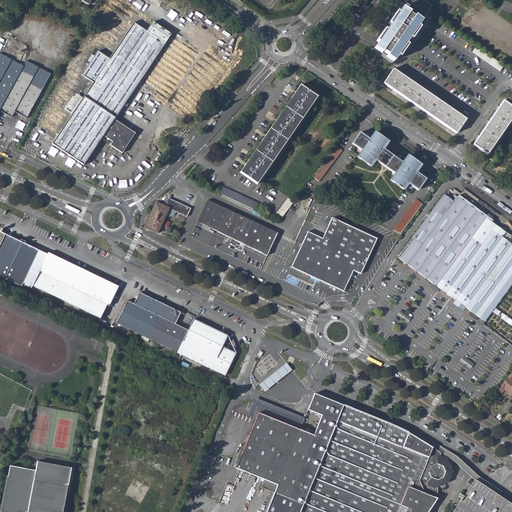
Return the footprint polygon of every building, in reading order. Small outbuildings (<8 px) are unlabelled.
[(407,0),(406,3),(423,14),(425,11),(430,5),(422,0),(407,0)] [(402,8),(420,19),(423,14),(406,3),(402,8)] [(389,54),(387,56),(394,60),(421,20),(420,19),(402,8),(375,48),(381,52),(382,50),(389,54)] [(51,144),(83,165),(103,136),(112,142),(110,145),(122,153),(135,133),(114,119),(165,44),(171,35),(152,22),(146,32),(133,22),(108,59),(97,51),(81,75),(92,83),(51,144)] [(41,35),(26,61),(40,69),(55,43),(41,35)] [(469,50),(500,71),(503,66),(473,45),(469,50)] [(50,74),(40,69),(26,61),(23,66),(0,53),(0,111),(11,117),(14,112),(26,118),(50,74)] [(456,133),(466,120),(393,69),(384,83),(456,133)] [(301,86),(241,173),(256,184),(316,96),(301,86)] [(511,107),(503,102),(473,145),(486,154),(511,117),(511,107)] [(360,133),(352,144),(362,151),(358,157),(362,160),(362,159),(365,161),(365,162),(371,167),(375,161),(395,174),(390,180),(395,183),(395,182),(400,186),(400,187),(404,190),(408,184),(418,191),(426,180),(416,173),(421,166),(407,156),(403,163),(383,149),(388,142),(375,133),(370,140),(360,133)] [(336,146),(312,177),(319,182),(342,151),(336,146)] [(258,203),(222,187),(219,194),(255,210),(258,203)] [(458,194),(449,188),(445,194),(454,200),(458,194)] [(444,195),(398,258),(456,300),(466,307),(511,243),(511,236),(457,197),(454,202),(444,195)] [(186,217),(190,208),(168,198),(167,199),(161,204),(176,212),(186,217)] [(288,198),(275,215),(281,219),(287,211),(291,206),(293,202),(288,198)] [(207,200),(197,222),(220,233),(230,211),(207,200)] [(416,200),(393,231),(401,234),(403,230),(422,204),(416,200)] [(156,202),(144,228),(157,234),(165,216),(169,217),(173,215),(176,212),(161,204),(156,202)] [(237,241),(248,219),(230,211),(220,233),(237,241)] [(308,232),(291,267),(343,291),(347,284),(353,271),(358,273),(360,274),(377,239),(332,218),(322,239),(308,232)] [(277,233),(248,219),(237,241),(267,255),(277,233)] [(24,285),(31,288),(32,286),(48,253),(7,232),(0,247),(0,276),(23,287),(24,285)] [(511,243),(466,307),(485,321),(492,311),(495,308),(511,284),(511,243)] [(107,281),(48,253),(32,286),(100,319),(116,286),(107,281)] [(347,284),(352,286),(358,273),(353,271),(347,284)] [(116,324),(131,331),(137,334),(177,353),(188,330),(175,324),(180,313),(139,293),(134,303),(127,301),(116,324)] [(453,303),(463,311),(466,307),(456,300),(453,303)] [(492,311),(511,325),(511,320),(495,308),(492,311)] [(228,336),(193,319),(188,330),(177,353),(185,357),(225,376),(233,360),(236,354),(222,347),(228,336)] [(175,358),(183,362),(185,357),(177,353),(175,358)] [(258,384),(264,391),(290,368),(285,362),(258,384)] [(511,372),(496,391),(501,395),(504,391),(510,396),(511,392),(511,372)] [(428,511),(433,506),(437,500),(434,498),(435,495),(438,494),(438,488),(440,487),(441,488),(445,486),(445,485),(448,484),(453,473),(448,460),(441,457),(441,454),(420,441),(410,434),(408,433),(399,428),(330,400),(317,395),(307,419),(302,431),(259,413),(257,419),(237,469),(264,480),(277,485),(274,493),(266,511),(428,511)] [(257,419),(259,413),(302,431),(307,419),(255,398),(248,416),(257,419)] [(503,408),(507,411),(511,405),(511,404),(509,401),(503,408)] [(35,470),(10,466),(0,511),(60,511),(65,485),(69,485),(72,469),(37,462),(35,470)] [(511,511),(511,503),(495,492),(474,478),(457,504),(451,511),(511,511)] [(274,493),(277,485),(264,480),(261,488),(274,493)]
